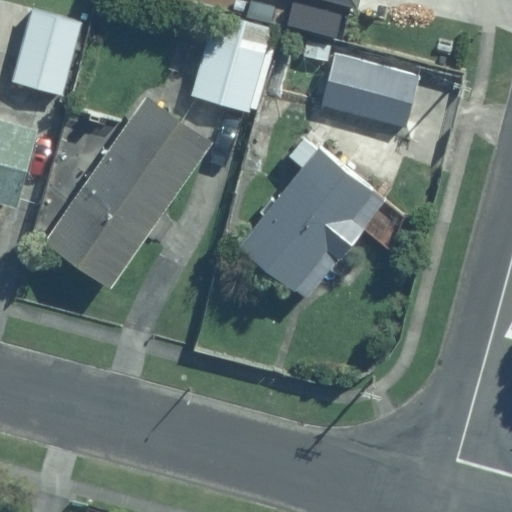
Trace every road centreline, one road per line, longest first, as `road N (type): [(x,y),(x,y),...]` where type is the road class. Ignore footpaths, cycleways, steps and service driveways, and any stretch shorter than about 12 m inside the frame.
road 1 (residential): [(0,382),(445,500)]
road 2 (residential): [(445,500),(511,248)]
